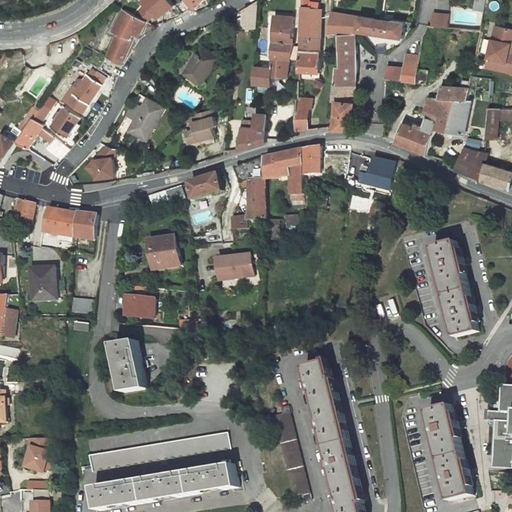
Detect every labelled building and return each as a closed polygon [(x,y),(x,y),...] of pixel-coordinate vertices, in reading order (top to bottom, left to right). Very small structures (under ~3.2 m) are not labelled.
[(175,5),(170,0),(145,0),(144,1),(146,3),(135,14),(146,20),(149,22),(157,14),(160,18),(175,5)] [(187,0),(194,9),(202,0),(187,0)] [(481,31),(487,0),(474,0),(471,18),(439,15),(434,17),(433,25),(481,31)] [(246,4),(246,28),(259,28),(259,4),(246,4)] [(324,9),(302,7),(302,17),(302,19),(324,20),(324,9)] [(125,9),(114,30),(118,33),(108,57),(122,65),(134,33),(139,35),(146,20),(135,14),(125,9)] [(333,11),(330,35),(340,35),(357,35),(358,30),(359,30),(361,16),(333,11)] [(295,17),(275,15),(274,31),(276,31),(275,41),(293,43),(295,17)] [(359,30),(404,37),(406,21),(393,19),(393,20),(361,16),(359,30)] [(301,44),(301,48),(319,49),(319,39),(323,39),(324,20),(302,19),(301,44)] [(511,44),(511,28),(498,25),(487,66),(511,72),(511,52),(510,52),(511,44)] [(340,35),(330,35),(331,67),(332,67),(331,83),(335,84),(338,84),(339,67),(342,67),(340,35)] [(357,85),(357,61),(357,35),(340,35),(342,67),(339,67),(338,84),(357,85)] [(272,57),(274,57),(290,59),(295,43),(293,43),(275,41),(274,41),(272,57)] [(220,58),(204,47),(185,73),(202,84),(220,58)] [(301,48),(301,71),(322,72),(323,50),(319,49),(301,48)] [(404,74),(387,71),(387,78),(418,81),(420,68),(421,55),(407,54),(405,68),(404,74)] [(256,66),(255,83),(272,85),(273,76),(287,77),(290,62),(290,59),(274,57),(272,68),(256,66)] [(418,81),(427,83),(429,70),(420,68),(418,81)] [(90,105),(106,78),(93,69),(85,81),(82,79),(81,80),(79,79),(75,85),(79,88),(75,95),(90,105)] [(471,81),(463,81),(461,88),(442,86),(441,98),(429,97),(423,116),(427,117),(424,125),(417,122),(415,127),(405,123),(397,141),(428,154),(437,128),(441,116),(451,117),(455,100),(469,101),(469,100),(471,81)] [(339,102),(336,130),(353,130),(357,102),(357,85),(338,84),(335,84),(334,101),(339,102)] [(37,118),(44,123),(58,101),(50,96),(40,111),(41,112),(37,118)] [(298,131),(309,129),(310,123),(310,116),(311,108),(314,108),(315,98),(301,97),(301,98),(300,98),(298,131)] [(149,140),(166,108),(148,99),(131,130),(149,140)] [(437,128),(464,134),(472,100),(469,100),(469,101),(455,100),(451,117),(441,116),(437,128)] [(33,106),(20,127),(26,132),(35,119),(36,120),(37,118),(41,112),(40,111),(33,106)] [(52,127),(68,137),(73,130),(78,123),(82,117),(66,106),(61,113),(58,112),(54,118),(57,120),(52,127)] [(487,138),(498,139),(501,108),(490,107),(487,138)] [(218,124),(214,108),(192,114),(196,129),(187,131),(190,142),(218,134),(215,126),(216,124),(218,124)] [(244,121),(243,124),(240,150),(268,142),(269,115),(259,114),(257,116),(257,122),(244,121)] [(19,142),(29,149),(40,133),(44,128),(45,126),(36,120),(35,119),(26,132),(20,141),(19,142)] [(318,122),(310,123),(312,133),(319,131),(318,122)] [(40,133),(53,142),(56,138),(44,128),(40,133)] [(20,141),(5,133),(0,141),(0,166),(2,168),(19,142),(20,141)] [(482,148),(484,140),(468,136),(466,145),(482,148)] [(53,142),(48,148),(62,159),(71,150),(56,138),(53,142)] [(120,177),(117,146),(98,148),(99,160),(87,161),(89,173),(98,173),(99,179),(120,177)] [(306,174),(322,173),(323,146),(307,148),(306,174)] [(485,163),(489,152),(474,149),(466,146),(455,169),(480,179),(485,163)] [(292,196),(306,197),(306,178),(306,174),(307,148),(282,154),(282,177),(292,176),(292,196)] [(268,180),(269,179),(282,177),(282,154),(267,157),(268,180)] [(237,168),(244,188),(251,185),(251,208),(249,216),(233,218),(234,229),(251,228),(251,220),(268,220),(269,179),(268,180),(267,157),(237,168)] [(398,162),(375,157),(373,168),(367,166),(365,168),(365,169),(365,171),(362,183),(392,190),(398,162)] [(511,183),(511,171),(485,163),(480,179),(511,189),(511,183)] [(193,183),(196,200),(226,191),(222,173),(193,183)] [(186,187),(153,198),(156,209),(187,199),(186,187)] [(0,218),(0,216),(6,195),(0,193),(0,229),(15,233),(16,222),(17,218),(9,216),(7,221),(0,218)] [(292,196),(293,205),(306,205),(306,197),(292,196)] [(479,196),(476,205),(484,208),(488,200),(479,196)] [(16,222),(33,225),(38,205),(20,199),(17,218),(16,222)] [(52,209),(47,232),(60,234),(59,239),(62,241),(74,243),(75,236),(77,237),(80,214),(52,209)] [(96,240),(100,215),(80,213),(80,214),(77,237),(96,240)] [(285,228),(298,228),(298,214),(285,214),(285,228)] [(179,236),(155,240),(157,252),(161,251),(164,269),(184,265),(179,236)] [(460,241),(435,247),(457,338),(482,332),(460,241)] [(257,276),(254,254),(220,258),(222,278),(238,276),(239,279),(257,276)] [(58,267),(34,268),(36,300),(57,299),(56,276),(58,276),(58,267)] [(0,331),(5,332),(13,295),(0,294),(0,331)] [(158,299),(129,296),(128,307),(129,307),(128,316),(156,319),(158,299)] [(97,300),(76,298),(74,312),(96,314),(97,300)] [(203,319),(194,320),(195,328),(203,328),(203,319)] [(92,323),(79,322),(78,330),(91,331),(92,323)] [(141,341),(118,345),(126,392),(149,388),(141,341)] [(330,361),(308,366),(314,393),(316,393),(323,420),(321,421),(324,431),(325,431),(332,461),(331,462),(333,472),(335,471),(342,499),(340,500),(343,511),(366,511),(364,504),(367,503),(336,377),(334,378),(330,361)] [(511,385),(504,385),(502,412),(507,412),(507,421),(498,420),(495,467),(511,467),(511,385)] [(5,390),(0,389),(0,429),(1,429),(1,422),(8,423),(8,406),(12,406),(12,398),(5,398),(5,390)] [(454,404),(430,410),(452,500),(477,495),(454,404)] [(290,405),(283,407),(285,414),(277,416),(296,497),(305,495),(306,501),(314,499),(290,405)] [(230,433),(92,456),(93,467),(85,468),(86,475),(232,450),(230,433)] [(34,447),(28,467),(46,473),(52,452),(51,452),(52,439),(35,439),(35,447),(34,447)] [(236,465),(97,488),(101,510),(240,487),(236,465)] [(29,481),(29,490),(36,490),(36,498),(52,498),(52,481),(29,481)] [(53,511),(54,503),(36,503),(36,511),(53,511)]
